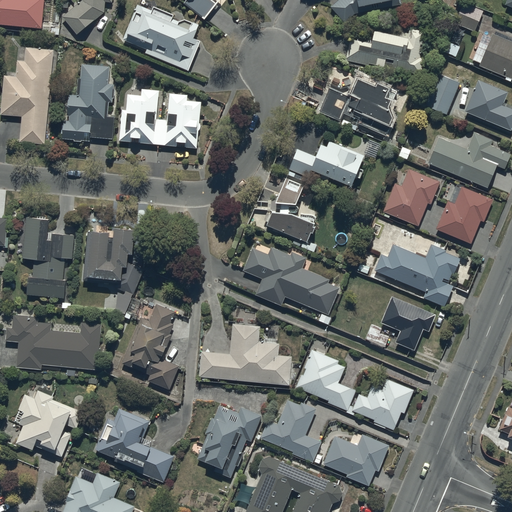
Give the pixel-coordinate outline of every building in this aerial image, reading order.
[(0,0),(0,21),(41,26),(43,0),(0,0)] [(79,0),(63,14),(77,32),(105,11),(105,0),(112,0),(79,0)] [(217,0),(184,0),(183,2),(203,18),(217,0)] [(344,21),(356,12),(401,3),(400,0),(336,0),(331,5),(344,21)] [(464,0),(455,22),(474,30),(483,8),(464,0)] [(148,6),(140,3),(138,2),(122,42),(188,68),(200,39),(193,36),(199,23),(182,16),(183,14),(175,11),(174,12),(153,4),(152,8),(148,6)] [(352,35),(346,58),(388,69),(389,65),(420,73),(424,57),(419,55),(426,31),(408,26),(406,34),(374,26),(371,40),(352,35)] [(478,63),(505,75),(503,78),(510,80),(511,78),(511,77),(511,37),(494,30),(489,41),(481,38),(475,52),(482,55),(478,63)] [(447,39),(442,49),(456,55),(460,45),(447,39)] [(45,141),(52,48),(27,46),(26,59),(17,59),(16,74),(4,73),(1,113),(21,114),(19,139),(45,141)] [(110,66),(82,63),(79,93),(69,92),(67,114),(69,114),(69,119),(63,119),(61,136),(73,138),(73,139),(82,140),(82,139),(90,139),(91,136),(112,138),(115,115),(106,114),(107,100),(111,100),(113,83),(108,82),(110,66)] [(459,81),(438,71),(424,102),(446,112),(459,81)] [(331,83),(326,93),(319,108),(340,117),(344,109),(353,113),(354,112),(360,115),(358,120),(385,132),(393,114),(390,106),(397,89),(389,86),(389,84),(377,79),(376,82),(359,75),(357,78),(354,85),(342,88),(331,83)] [(506,90),(477,78),(464,109),(510,127),(511,121),(511,106),(501,102),(506,90)] [(139,141),(176,144),(176,138),(185,139),(185,145),(197,146),(202,101),(187,99),(188,93),(168,91),(166,118),(156,117),(159,89),(141,88),(141,93),(127,92),(126,108),(122,108),(119,139),(131,140),(132,133),(140,134),(139,141)] [(437,135),(427,160),(487,186),(496,164),(504,167),(510,153),(489,144),(492,139),(473,131),(466,148),(437,135)] [(289,167),(291,168),(288,173),(305,180),(307,174),(308,175),(312,167),(351,183),(355,174),(360,176),(364,167),(358,165),(363,154),(330,140),(328,144),(321,142),(316,155),(297,147),(289,167)] [(401,184),(395,181),(382,209),(417,225),(427,201),(430,202),(440,180),(409,166),(401,184)] [(303,183),(287,175),(276,196),(296,198),(303,183)] [(461,187),(449,182),(443,198),(447,200),(436,227),(471,241),(480,219),(483,220),(492,197),(461,185),(461,187)] [(266,223),(296,235),(293,242),(315,251),(318,244),(307,240),(312,229),(313,230),(316,223),(314,222),(315,219),(292,209),(288,209),(288,203),(281,203),(280,208),(272,208),(270,213),(267,211),(264,218),(267,220),(266,223)] [(48,217),(26,215),(23,256),(34,257),(33,274),(29,274),(27,292),(63,296),(65,277),(62,277),(64,256),(72,257),(74,233),(47,231),(48,217)] [(114,229),(93,226),(92,230),(88,229),(83,279),(114,282),(114,285),(133,293),(144,268),(127,261),(128,250),(132,250),(134,225),(114,223),(114,229)] [(448,283),(459,257),(444,251),(445,249),(430,243),(425,256),(393,242),(387,256),(380,253),(373,268),(425,290),(423,296),(443,305),(452,285),(448,283)] [(282,303),(285,294),(328,312),(339,287),(327,282),(329,277),(302,266),(306,257),(292,251),(291,253),(272,245),(269,253),(253,246),(243,268),(263,276),(256,293),(282,303)] [(133,297),(118,290),(115,310),(125,314),(133,297)] [(434,313),(392,295),(381,320),(400,328),(395,340),(414,348),(423,327),(427,329),(434,313)] [(149,319),(141,316),(121,361),(126,363),(123,368),(129,371),(131,366),(143,371),(141,376),(169,388),(180,364),(161,356),(165,346),(166,347),(172,333),(169,332),(174,323),(170,321),(175,310),(157,302),(149,319)] [(13,314),(12,325),(7,325),(6,339),(15,340),(19,340),(17,366),(41,368),(41,362),(97,367),(101,322),(82,320),(81,326),(52,324),(52,321),(35,320),(36,316),(13,314)] [(201,349),(199,375),(290,383),(292,355),(278,354),(280,342),(259,340),(260,324),(233,321),(230,352),(201,349)] [(381,327),(372,322),(365,336),(384,346),(389,336),(379,331),(381,327)] [(316,339),(296,385),(329,399),(328,401),(347,409),(356,389),(339,381),(345,365),(339,363),(341,360),(324,353),(328,344),(316,339)] [(367,396),(359,392),(352,408),(374,418),(372,421),(386,427),(387,426),(393,428),(401,410),(404,411),(413,388),(388,377),(383,388),(373,383),(367,396)] [(62,455),(71,433),(63,429),(66,422),(77,427),(83,411),(53,398),(54,395),(39,388),(35,396),(25,392),(19,408),(24,409),(19,422),(24,424),(16,441),(32,448),(34,443),(62,455)] [(268,418),(261,437),(293,450),(292,452),(312,461),(321,440),(305,433),(316,407),(301,401),(300,403),(288,398),(284,407),(281,406),(278,412),(281,414),(278,422),(268,418)] [(220,403),(215,416),(212,415),(205,431),(208,432),(198,457),(216,465),(215,468),(231,475),(236,463),(238,464),(244,452),(241,451),(246,437),(251,439),(261,414),(241,406),(239,411),(220,403)] [(511,406),(508,405),(498,427),(507,431),(506,433),(511,435),(511,406)] [(108,417),(95,447),(115,456),(114,459),(163,480),(174,455),(150,445),(152,442),(142,438),(150,419),(119,406),(114,419),(108,417)] [(335,434),(323,463),(347,472),(346,475),(368,484),(375,468),(378,469),(388,444),(362,433),(360,437),(354,435),(351,441),(335,434)] [(343,492),(340,484),(269,455),(262,457),(259,465),(262,472),(245,511),(328,511),(332,502),(340,499),(343,492)] [(143,511),(133,507),(134,504),(113,496),(120,481),(97,472),(96,474),(84,469),(80,476),(75,474),(65,499),(67,500),(61,511),(143,511)]
